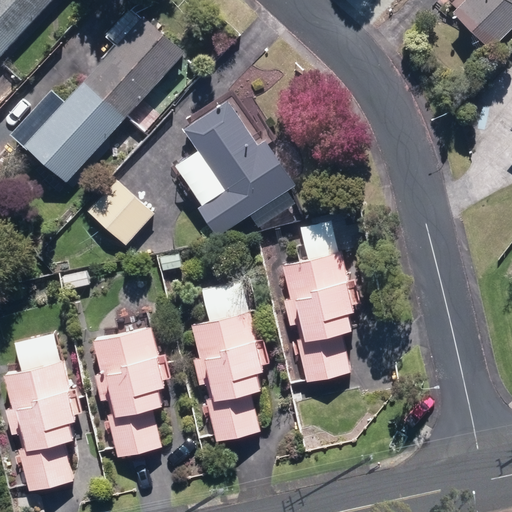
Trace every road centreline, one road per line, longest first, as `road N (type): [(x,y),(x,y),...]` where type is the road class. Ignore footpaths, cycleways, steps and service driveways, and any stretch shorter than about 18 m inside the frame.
road 1 (residential): [(489,480),(395,116),(361,63),(290,0)]
road 2 (tertiary): [(347,511),(489,480)]
